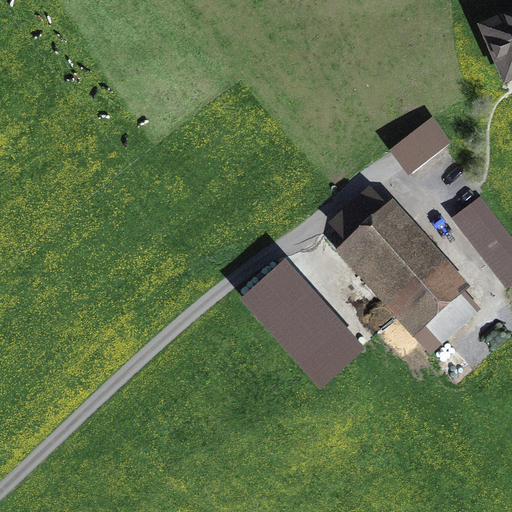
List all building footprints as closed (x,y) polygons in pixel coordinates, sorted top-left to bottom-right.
[(511,9),(478,24),(504,86),(511,82),(511,9)] [(433,118),(389,151),(409,177),(452,145),(433,118)] [(345,243),(335,251),(429,357),(482,310),(466,292),(470,288),(393,200),(387,206),(370,188),(328,224),(345,243)] [(511,238),(480,198),(451,220),(506,291),(511,285),(511,238)] [(285,261),(240,302),(320,391),(365,351),(285,261)]
